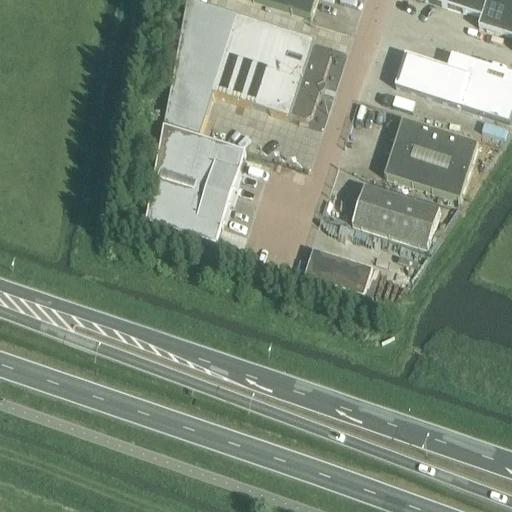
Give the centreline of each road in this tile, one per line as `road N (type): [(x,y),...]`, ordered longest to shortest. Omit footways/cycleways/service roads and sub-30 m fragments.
road 1 (primary): [(0,305),(511,502)]
road 2 (primary): [(511,464),(0,296)]
road 3 (unclassified): [(378,0),(300,239)]
